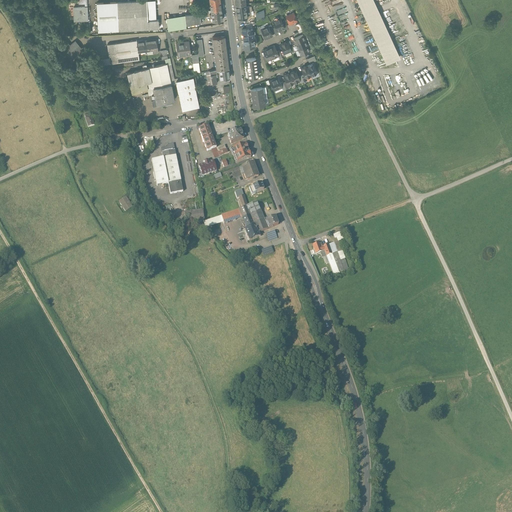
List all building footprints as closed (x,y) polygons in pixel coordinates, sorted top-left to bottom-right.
[(147,0),(96,3),(98,31),(159,28),(158,20),(156,20),(147,20),(147,0)] [(155,0),(147,0),(147,20),(156,20),(155,0)] [(209,0),(211,9),(221,8),(219,0),(209,0)] [(374,0),(357,0),(387,64),(401,58),(374,0)] [(245,3),(236,4),(237,18),(247,17),(251,16),(250,11),(252,11),(251,6),(245,7),(245,3)] [(87,20),(86,7),(73,7),(74,21),(87,20)] [(222,20),(221,8),(211,9),(211,16),(212,21),(222,20)] [(211,16),(211,9),(205,10),(205,13),(200,13),(200,18),(211,16)] [(293,12),(286,16),(289,24),(297,21),(293,12)] [(201,23),(200,18),(200,13),(185,15),(186,25),(201,23)] [(186,29),(186,25),(185,15),(166,18),(168,31),(186,29)] [(275,27),(277,31),(284,28),(284,27),(282,22),(280,18),(273,21),(275,27)] [(301,22),(295,25),(299,33),(304,31),(301,22)] [(262,33),(265,39),(272,36),(270,32),(268,26),(261,29),(262,33)] [(246,29),(242,30),(243,38),(253,37),(252,29),(246,29)] [(293,38),(295,44),(305,40),(303,35),(293,38)] [(219,69),(228,68),(224,36),(212,37),(212,41),(213,41),(214,50),(214,57),(215,57),(216,66),(215,66),(216,70),(219,69)] [(80,50),(74,42),(70,45),(63,37),(52,41),(69,59),(80,50)] [(253,37),(243,38),(244,47),(248,46),(255,46),(254,41),(253,37)] [(143,42),(137,43),(138,52),(145,51),(145,54),(158,53),(156,39),(143,41),(143,42)] [(139,59),(138,52),(137,43),(136,40),(107,44),(109,56),(98,57),(99,65),(110,63),(132,60),(139,59)] [(307,46),(305,40),(295,44),(298,50),(307,46)] [(189,41),(175,43),(177,57),(190,55),(190,53),(190,52),(189,41)] [(255,46),(248,46),(249,49),(256,48),(256,41),(254,41),(255,46)] [(287,41),(280,44),(284,54),(291,51),(290,47),(287,41)] [(274,46),(269,48),(273,58),(278,56),(276,52),(274,46)] [(309,51),(307,46),(298,50),(300,55),(309,51)] [(267,61),(273,58),(269,48),(263,51),(265,56),(267,61)] [(200,72),(198,56),(197,54),(191,55),(193,73),(200,72)] [(165,59),(166,64),(170,84),(176,83),(176,81),(178,80),(178,78),(174,79),(170,58),(168,58),(165,59)] [(256,58),(246,59),(246,65),(246,66),(246,68),(247,68),(248,77),(258,76),(256,58)] [(313,63),(307,66),(311,75),(317,73),(313,63)] [(126,73),(129,87),(151,82),(154,94),(156,104),(164,103),(165,105),(172,103),(171,101),(174,101),(170,84),(166,64),(147,68),(146,65),(143,66),(143,69),(126,73)] [(305,77),(311,75),(307,66),(301,68),(304,75),(305,78),(305,77)] [(230,78),(228,68),(219,69),(219,73),(220,79),(230,78)] [(219,69),(216,70),(205,72),(208,86),(212,85),(216,84),(215,78),(217,77),(216,74),(219,73),(219,69)] [(296,70),(290,73),(294,83),(300,81),(298,77),(296,70)] [(288,85),(294,83),(290,73),(283,75),(286,82),(288,85)] [(198,93),(195,77),(178,80),(176,81),(176,83),(182,111),(199,107),(196,94),(198,93)] [(270,81),(274,91),(282,87),(280,83),(278,78),(270,81)] [(151,95),(154,94),(151,82),(129,87),(131,94),(139,92),(139,90),(147,88),(149,95),(151,95)] [(89,115),(85,116),(88,127),(95,125),(92,116),(89,117),(89,115)] [(208,125),(199,129),(202,138),(202,139),(203,142),(203,141),(207,151),(212,149),(216,147),(208,125)] [(227,134),(231,144),(244,139),(240,130),(227,134)] [(170,194),(183,191),(173,144),(168,145),(168,147),(161,148),(163,158),(151,161),(156,186),(168,183),(170,194)] [(212,149),(215,157),(219,156),(219,155),(227,152),(224,145),(217,148),(216,147),(212,149)] [(232,150),(234,156),(248,151),(246,145),(232,150)] [(251,158),(248,151),(234,156),(237,163),(251,158)] [(205,164),(199,165),(202,175),(216,170),(213,161),(210,162),(209,159),(204,161),(205,164)] [(230,165),(228,159),(222,161),(224,167),(230,165)] [(240,170),(242,175),(256,170),(253,163),(242,168),(243,169),(240,170)] [(258,177),(256,170),(242,175),(244,180),(247,179),(247,181),(258,177)] [(251,195),(264,190),(261,184),(249,189),(251,195)] [(237,199),(239,199),(243,197),(241,190),(234,193),(237,199)] [(125,197),(119,201),(125,211),(130,208),(131,209),(133,208),(125,197)] [(257,204),(247,207),(251,217),(261,213),(257,204)] [(251,217),(247,207),(239,210),(242,219),(243,220),(247,230),(254,227),(258,234),(269,229),(265,220),(264,220),(261,213),(251,217)] [(204,220),(203,210),(184,213),(185,223),(204,220)] [(224,225),(242,219),(239,210),(221,216),(223,222),(224,225)] [(208,227),(223,222),(221,216),(206,220),(208,227)] [(268,218),(265,220),(269,229),(278,225),(275,218),(271,220),(270,218),(268,219),(268,218)] [(258,234),(254,227),(247,230),(245,231),(249,241),(258,237),(257,234),(258,234)] [(266,234),(269,242),(277,239),(274,231),(266,234)] [(338,242),(339,241),(345,239),(342,232),(338,234),(333,235),(334,238),(336,237),(338,242)] [(333,244),(337,252),(331,255),(326,257),(334,277),(344,273),(344,272),(348,270),(344,259),(345,259),(339,241),(338,242),(333,244)] [(326,257),(331,255),(328,246),(322,248),(321,243),(312,246),(315,254),(317,254),(324,251),(326,257)] [(333,244),(328,246),(331,255),(337,252),(333,244)]
